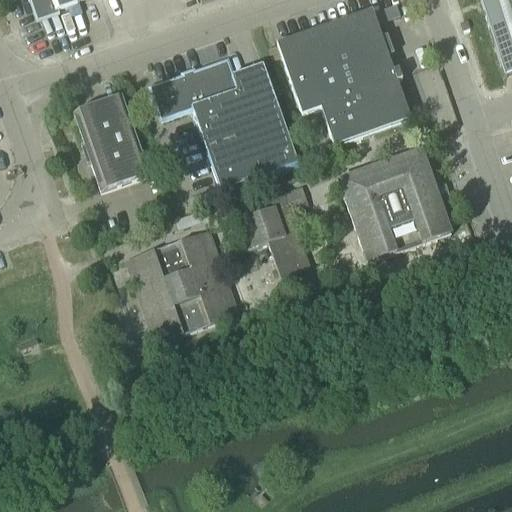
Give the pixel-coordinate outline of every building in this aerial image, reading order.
[(31,0),(39,21),(98,0),(31,0)] [(511,78),(511,0),(478,0),(505,81),(511,78)] [(396,9),(373,17),(377,28),(400,20),(396,9)] [(320,114),(334,152),(410,125),(397,87),(402,85),(398,74),(393,76),(372,15),(277,49),(302,120),(320,114)] [(463,35),(468,33),(470,32),(467,25),(460,27),(463,35)] [(298,171),(279,117),(263,70),(232,81),(227,66),(150,93),(161,125),(191,114),(221,197),(298,171)] [(101,197),(148,181),(121,103),(74,120),(101,197)] [(367,268),(451,239),(421,155),(338,185),(367,268)] [(292,216),(305,211),(299,193),(285,197),(292,216)] [(271,197),(276,213),(231,229),(241,258),(268,248),(287,303),(316,292),(281,194),(271,197)] [(176,225),(179,234),(209,224),(206,214),(176,225)] [(155,349),(238,320),(209,237),(125,266),(155,349)]
